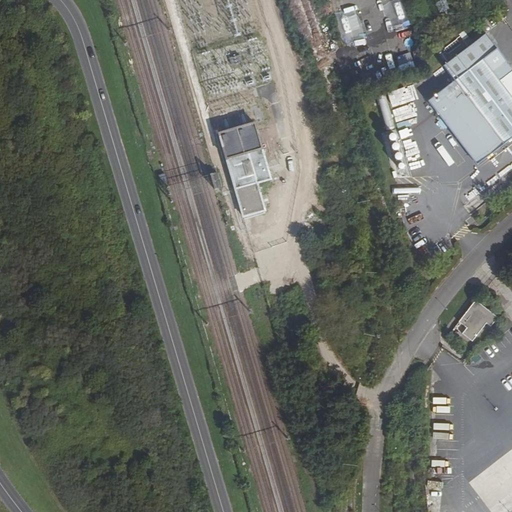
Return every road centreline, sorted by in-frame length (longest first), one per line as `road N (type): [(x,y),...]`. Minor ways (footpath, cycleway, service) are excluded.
road 1 (residential): [(60,0),(79,30),(224,511)]
road 2 (unclassified): [(511,225),(480,252),(409,345),(380,414),(370,511)]
